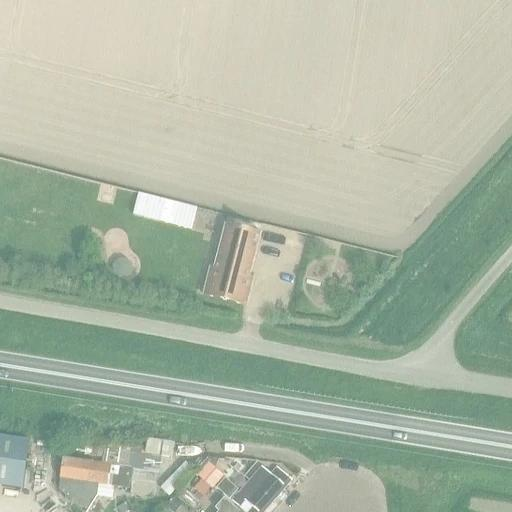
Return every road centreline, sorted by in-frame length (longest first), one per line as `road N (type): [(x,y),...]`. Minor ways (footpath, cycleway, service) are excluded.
road 1 (trunk): [(0,364),(511,448)]
road 2 (unclassified): [(425,378),(0,301)]
road 3 (unclassified): [(425,378),(440,338),(511,257)]
